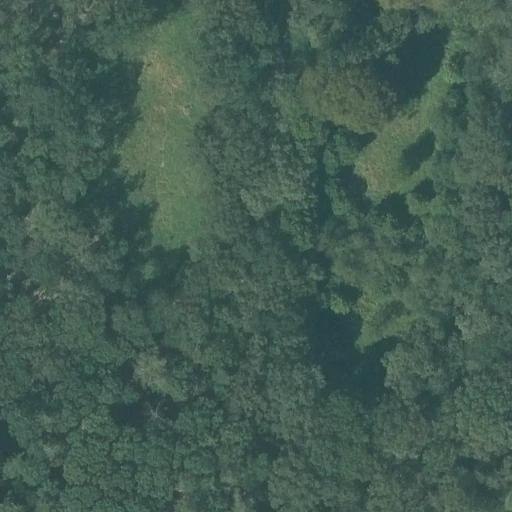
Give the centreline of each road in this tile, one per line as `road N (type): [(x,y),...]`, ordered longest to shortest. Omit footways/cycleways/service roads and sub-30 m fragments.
road 1 (tertiary): [(255,511),(251,231),(273,0)]
road 2 (track): [(0,411),(71,366),(251,326)]
